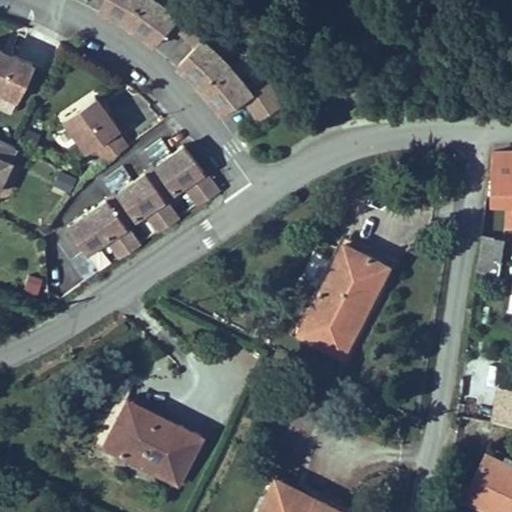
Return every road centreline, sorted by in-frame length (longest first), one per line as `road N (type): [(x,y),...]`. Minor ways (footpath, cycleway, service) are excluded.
road 1 (unclassified): [(250,192),(69,315),(0,349)]
road 2 (residential): [(250,192),(169,82),(112,33),(42,0)]
road 3 (unclassified): [(511,118),(384,124),(337,141),(250,192)]
